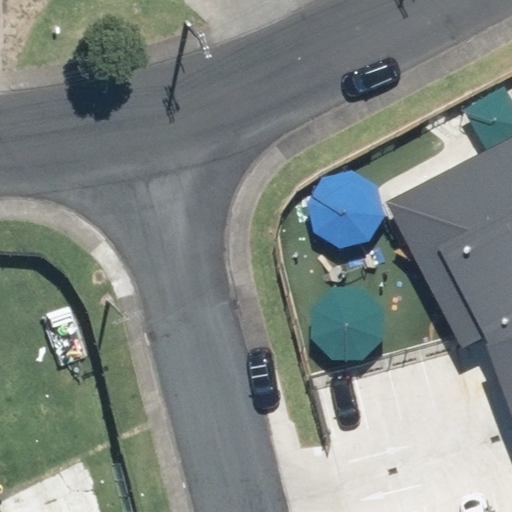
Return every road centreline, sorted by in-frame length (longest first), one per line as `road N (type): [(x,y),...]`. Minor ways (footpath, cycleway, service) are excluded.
road 1 (residential): [(239,511),(129,136)]
road 2 (residential): [(129,136),(245,102),(431,0)]
road 3 (residential): [(0,151),(129,136)]
